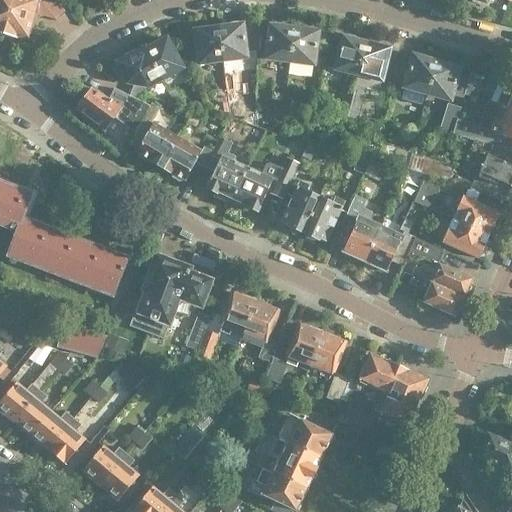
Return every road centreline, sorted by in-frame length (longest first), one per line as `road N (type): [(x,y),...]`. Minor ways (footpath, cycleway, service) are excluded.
road 1 (residential): [(471,357),(127,194),(27,106)]
road 2 (residential): [(327,0),(511,51)]
road 3 (residential): [(27,106),(94,40),(172,0)]
road 4 (residential): [(406,511),(471,357)]
